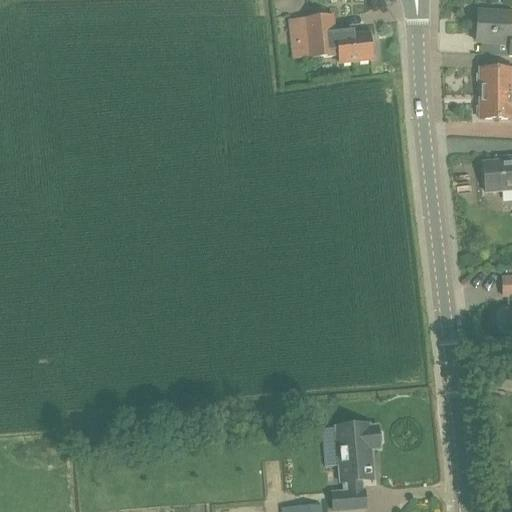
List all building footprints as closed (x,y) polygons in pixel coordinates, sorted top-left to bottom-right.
[(510,44),(510,57),(510,58),(511,58),(511,13),(498,13),(498,16),(478,15),(477,42),(510,44)] [(289,21),(290,34),(292,53),(308,52),(309,60),(337,57),(338,64),(373,61),(372,57),(375,55),(374,48),(371,46),(370,34),(353,36),(353,32),(335,34),(333,16),(289,21)] [(511,71),(480,71),(480,96),(511,95),(511,71)] [(480,121),(511,120),(511,95),(480,96),(480,121)] [(511,194),(511,157),(499,159),(499,164),(482,165),(485,193),(502,191),(503,195),(511,194)] [(511,327),(511,279),(502,280),(503,297),(510,297),(510,310),(509,311),(507,312),(506,312),(505,313),(505,314),(504,315),(504,316),(503,317),(503,319),(503,320),(504,321),(504,322),(504,323),(505,324),(506,325),(507,326),(508,326),(509,327),(510,327),(511,327)] [(365,509),(364,491),(361,492),(361,482),(373,481),(370,450),(379,449),(377,427),(369,428),(368,425),(336,427),(341,483),(348,483),(349,493),(332,494),(333,511),(365,509)]
